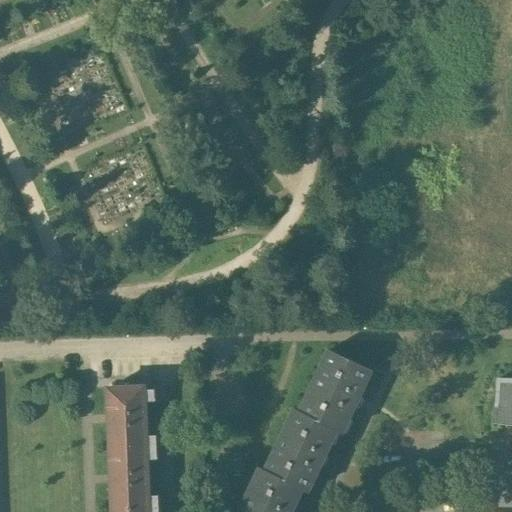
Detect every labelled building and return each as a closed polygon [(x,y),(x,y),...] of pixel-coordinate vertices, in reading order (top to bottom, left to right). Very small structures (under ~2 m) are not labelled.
[(264,471),(259,468),(238,511),(292,511),(302,490),(307,493),(322,462),(337,431),(342,434),(357,403),(372,372),(328,351),(299,412),(294,410),(264,471)] [(145,376),(104,378),(108,438),(147,436),(145,376)] [(511,379),(496,382),(497,384),(498,384),(498,407),(496,407),(493,423),(495,424),(495,422),(511,423),(511,379)] [(147,436),(108,438),(110,498),(150,496),(147,436)] [(151,511),(151,497),(110,499),(110,511),(151,511)]
